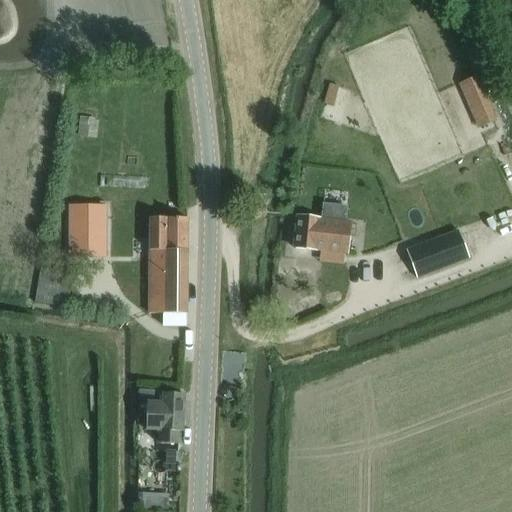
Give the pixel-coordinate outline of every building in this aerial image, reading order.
[(465,81),(460,83),(462,89),(468,86),(482,119),(477,122),(479,127),(494,121),(475,77),(465,81)] [(327,94),(324,103),(332,106),(335,96),(327,94)] [(460,198),(424,211),(419,198),(394,207),(404,236),(465,213),(460,198)] [(104,257),(104,207),(70,206),(69,256),(104,257)] [(319,219),(297,216),(294,248),(315,250),(347,254),(351,223),(319,219)] [(185,325),(186,250),(187,218),(167,218),(151,217),(149,314),(162,314),(162,325),(165,325),(185,325)] [(468,259),(458,230),(405,249),(416,278),(468,259)] [(65,306),(71,272),(42,268),(36,301),(65,306)] [(178,431),(182,431),(183,393),(162,392),(162,391),(138,390),(138,401),(147,401),(146,430),(158,430),(158,443),(178,444),(178,431)]
